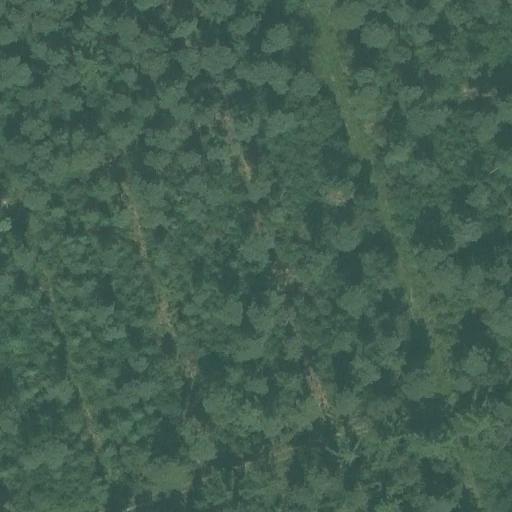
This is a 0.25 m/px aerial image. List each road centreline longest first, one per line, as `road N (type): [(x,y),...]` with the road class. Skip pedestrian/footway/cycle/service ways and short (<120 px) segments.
road 1 (track): [(311,0),(481,511)]
road 2 (track): [(112,511),(511,380)]
